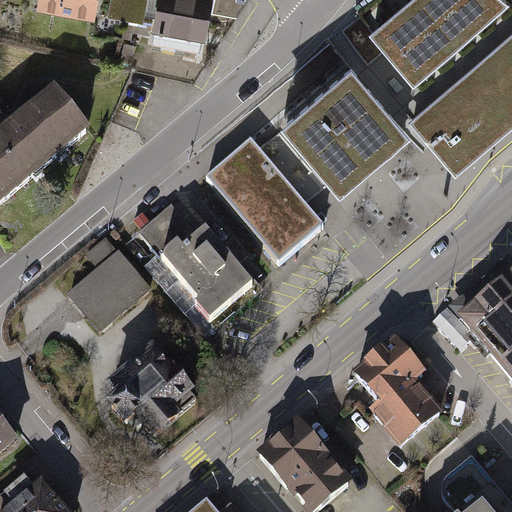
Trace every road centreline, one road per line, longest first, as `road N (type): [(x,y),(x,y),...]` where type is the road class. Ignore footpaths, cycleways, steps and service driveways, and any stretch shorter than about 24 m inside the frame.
road 1 (residential): [(0,289),(329,0)]
road 2 (secondary): [(215,452),(393,301)]
road 3 (residential): [(393,301),(511,435)]
road 4 (residential): [(105,511),(0,384)]
road 5 (secondary): [(393,301),(511,202)]
